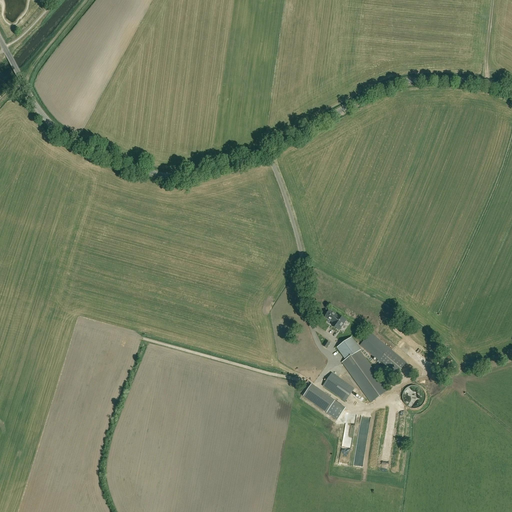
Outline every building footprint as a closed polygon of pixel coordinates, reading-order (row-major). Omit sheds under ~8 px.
[(333,322),(338,316),(330,310),(325,317),(333,322)] [(339,330),(346,320),(338,315),(338,316),(333,322),(331,325),(339,330)] [(396,376),(406,363),(371,333),(360,345),(396,376)] [(371,403),(388,390),(365,358),(360,350),(361,350),(352,337),(337,348),(346,360),(342,362),(347,370),(371,403)] [(419,364),(422,366),(428,359),(426,356),(419,364)] [(346,401),(354,389),(332,373),(323,386),(346,401)] [(346,408),(322,392),(313,385),(312,384),(303,397),(314,404),(337,420),(346,408)]
